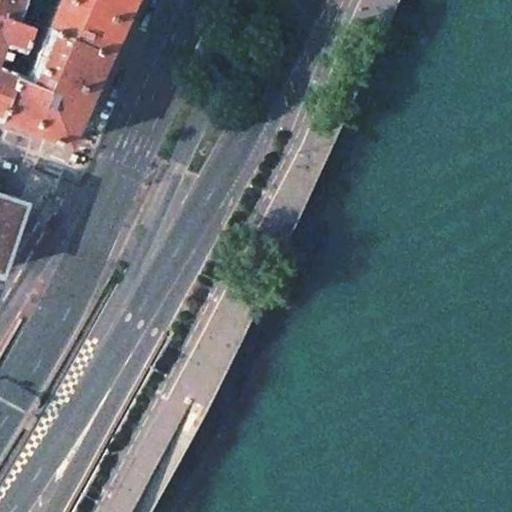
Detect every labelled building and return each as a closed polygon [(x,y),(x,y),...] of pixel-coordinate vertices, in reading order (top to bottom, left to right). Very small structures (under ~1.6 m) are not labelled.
[(0,0),(0,13),(28,24),(30,20),(32,13),(16,8),(18,0),(0,0)] [(54,0),(49,14),(44,27),(106,55),(130,0),(54,0)] [(28,24),(0,13),(0,105),(12,70),(0,65),(0,43),(19,50),(28,24)] [(106,55),(44,27),(24,75),(12,70),(0,105),(0,119),(66,145),(106,55)] [(0,263),(20,204),(0,196),(0,263)]
